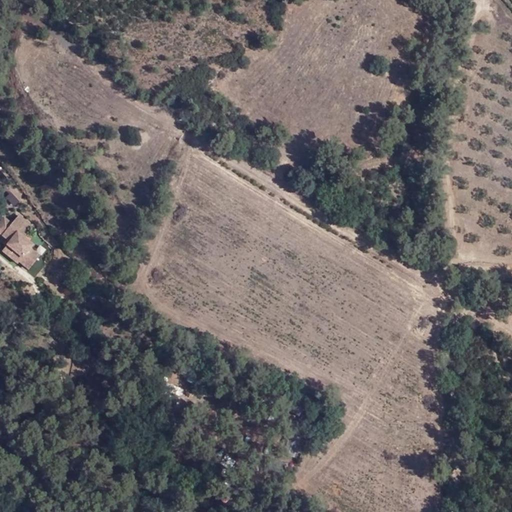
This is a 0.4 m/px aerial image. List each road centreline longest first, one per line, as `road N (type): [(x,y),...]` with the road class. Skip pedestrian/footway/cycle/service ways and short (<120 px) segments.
road 1 (track): [(3,0),(63,38),(111,93),(439,282),(501,298),(511,326)]
road 2 (track): [(477,0),(451,147),(452,216),(473,261),(511,264)]
road 3 (track): [(457,511),(456,287)]
